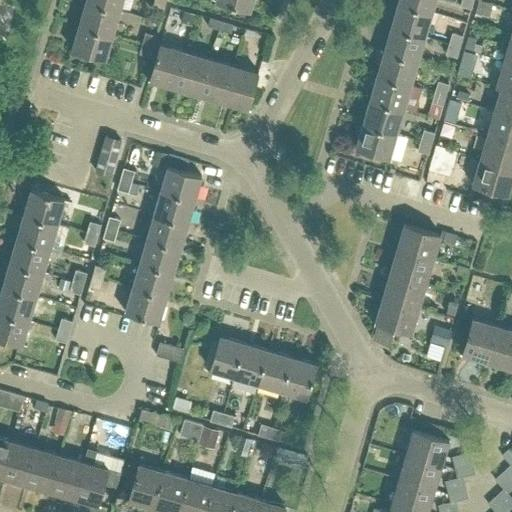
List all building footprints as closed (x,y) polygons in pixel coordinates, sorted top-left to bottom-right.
[(92,0),(85,0),(79,22),(113,32),(120,8),(92,0)] [(92,0),(120,8),(122,0),(92,0)] [(219,0),(249,9),(251,0),(219,0)] [(397,0),(390,24),(424,34),(431,10),(397,0)] [(397,0),(431,10),(434,0),(397,0)] [(183,9),(180,20),(191,23),(194,12),(183,9)] [(205,24),(217,28),(219,20),(208,16),(205,24)] [(219,20),(217,28),(230,32),(233,23),(219,20)] [(71,47),(106,57),(113,32),(79,22),(71,47)] [(390,24),(383,48),(417,58),(424,34),(390,24)] [(145,30),(142,41),(153,44),(156,33),(145,30)] [(451,31),(449,41),(459,44),(462,34),(451,31)] [(464,46),(472,49),(475,36),(468,34),(464,46)] [(511,34),(510,34),(503,58),(511,61),(511,34)] [(142,41),(139,51),(150,55),(153,44),(142,41)] [(445,53),(456,56),(459,44),(449,41),(445,53)] [(149,77),(175,85),(185,49),(160,42),(149,77)] [(383,48),(376,72),(410,82),(417,58),(383,48)] [(175,85),(199,92),(209,57),(185,49),(175,85)] [(199,92),(223,99),(234,64),(209,57),(199,92)] [(511,61),(503,58),(495,83),(511,88),(511,61)] [(258,71),(234,64),(223,99),(248,107),(258,71)] [(376,72),(369,96),(403,106),(410,82),(376,72)] [(437,80),(434,89),(445,92),(448,83),(437,80)] [(500,86),(493,109),(511,114),(511,88),(495,83),(495,84),(500,86)] [(431,101),(442,104),(445,92),(434,89),(431,101)] [(369,96),(362,120),(396,130),(403,106),(369,96)] [(28,107),(24,119),(33,122),(37,110),(28,107)] [(511,114),(493,109),(486,133),(511,140),(511,114)] [(471,128),(475,115),(462,111),(458,125),(471,128)] [(389,155),(396,130),(362,120),(355,145),(389,155)] [(423,128),(420,137),(431,141),(434,131),(423,128)] [(106,133),(96,168),(110,173),(121,138),(106,133)] [(511,140),(486,133),(479,158),(511,167),(511,140)] [(416,149),(427,153),(431,141),(420,137),(416,149)] [(142,147),(129,143),(124,159),(137,163),(142,147)] [(155,150),(152,159),(164,163),(167,153),(155,150)] [(456,174),(467,158),(459,152),(447,168),(456,174)] [(188,159),(168,153),(165,163),(167,164),(161,188),(194,197),(202,172),(185,168),(188,159)] [(472,181),(508,192),(511,179),(511,167),(479,158),(472,181)] [(123,165),(120,176),(131,179),(134,168),(123,165)] [(128,189),(131,179),(120,176),(117,186),(128,189)] [(31,186),(24,211),(58,221),(65,196),(31,186)] [(161,188),(154,212),(187,222),(194,197),(161,188)] [(149,222),(154,204),(129,197),(118,236),(128,239),(134,217),(149,222)] [(24,211),(17,235),(51,245),(58,221),(24,211)] [(154,212),(147,236),(180,246),(187,222),(154,212)] [(109,214),(106,224),(117,227),(120,217),(109,214)] [(89,219),(86,229),(98,232),(100,223),(89,219)] [(403,221),(396,246),(432,257),(440,232),(403,221)] [(114,238),(117,227),(106,224),(103,235),(114,238)] [(86,229),(83,241),(94,244),(98,232),(86,229)] [(456,233),(445,230),(443,238),(454,241),(456,233)] [(17,235),(10,259),(44,269),(51,245),(17,235)] [(147,236),(139,260),(173,270),(180,246),(147,236)] [(396,246),(389,270),(425,281),(432,257),(396,246)] [(10,259),(2,283),(36,293),(44,269),(10,259)] [(139,260),(132,285),(166,294),(173,270),(139,260)] [(95,262),(92,273),(103,276),(106,265),(95,262)] [(469,266),(457,263),(455,272),(467,275),(469,266)] [(75,268),(72,277),(83,281),(86,271),(75,268)] [(389,270),(382,294),(418,305),(425,281),(389,270)] [(100,287),(103,276),(92,273),(89,283),(100,287)] [(59,276),(56,286),(66,288),(68,278),(59,276)] [(72,277),(69,289),(80,293),(83,281),(72,277)] [(2,283),(0,291),(0,308),(29,317),(36,293),(2,283)] [(159,319),(166,294),(132,285),(125,309),(159,319)] [(382,294),(374,319),(411,330),(418,305),(382,294)] [(53,313),(68,314),(69,299),(54,298),(53,313)] [(472,316),(461,351),(486,359),(497,323),(473,316),(476,305),(468,302),(464,314),(472,316)] [(0,308),(0,335),(22,342),(29,317),(0,308)] [(61,316),(58,326),(69,329),(72,319),(61,316)] [(486,359),(510,366),(511,360),(511,327),(497,323),(486,359)] [(58,326),(54,338),(65,341),(69,329),(58,326)] [(207,368),(232,375),(243,340),(218,332),(207,368)] [(159,340),(156,353),(179,360),(183,347),(159,340)] [(232,375),(256,382),(267,347),(243,340),(232,375)] [(256,382),(281,389),(291,354),(267,347),(256,382)] [(281,389),(287,391),(306,397),(316,361),(291,354),(281,389)] [(47,402),(36,398),(34,406),(45,409),(47,402)] [(209,418),(219,421),(222,411),(212,408),(209,418)] [(234,414),(232,414),(222,411),(219,421),(230,425),(234,414)] [(292,431),(295,419),(278,414),(274,425),(292,431)] [(184,417),(183,420),(179,433),(197,439),(202,423),(184,417)] [(260,422),(257,433),(267,436),(270,425),(260,422)] [(198,442),(213,447),(218,429),(203,424),(198,442)] [(282,429),(271,425),(270,425),(267,436),(279,440),(282,429)] [(412,426),(405,451),(441,462),(448,437),(412,426)] [(0,472),(10,437),(0,434),(0,472)] [(0,472),(0,474),(24,481),(34,444),(10,437),(0,472)] [(461,443),(463,452),(481,448),(479,439),(461,443)] [(24,481),(48,488),(59,451),(34,444),(24,481)] [(511,451),(508,447),(501,454),(511,465),(511,451)] [(48,488),(72,495),(83,458),(59,451),(48,488)] [(405,451),(398,476),(434,486),(441,462),(405,451)] [(83,458),(72,495),(97,502),(108,466),(83,458)] [(128,497),(153,504),(163,467),(138,460),(128,497)] [(454,468),(456,476),(474,472),(472,463),(454,468)] [(153,504),(177,511),(188,474),(163,467),(153,504)] [(511,486),(511,483),(501,471),(494,478),(507,491),(511,486)] [(177,511),(178,511),(202,511),(212,482),(188,474),(177,511)] [(398,476),(390,500),(427,511),(434,486),(398,476)] [(202,511),(229,511),(236,489),(212,482),(202,511)] [(447,492),(449,501),(467,496),(465,487),(447,492)] [(229,511),(255,511),(260,496),(236,489),(229,511)] [(282,511),(285,503),(260,496),(255,511),(282,511)] [(503,511),(506,509),(494,496),(487,502),(496,511),(503,511)] [(390,500),(386,511),(426,511),(427,511),(390,500)]
